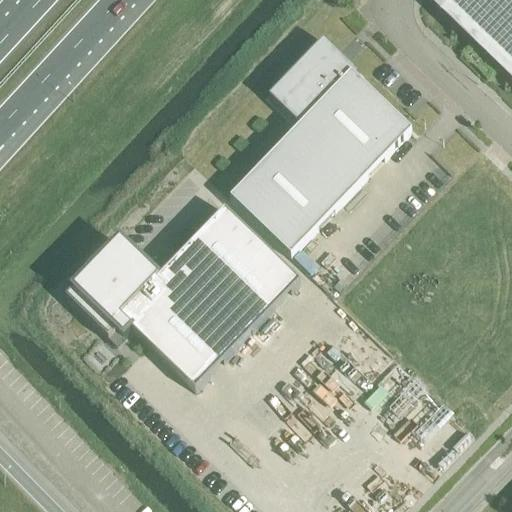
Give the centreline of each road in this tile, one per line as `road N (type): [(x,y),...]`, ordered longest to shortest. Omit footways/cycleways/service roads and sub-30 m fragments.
road 1 (unclassified): [(398,0),(411,43),(511,142)]
road 2 (trunk): [(0,135),(119,0)]
